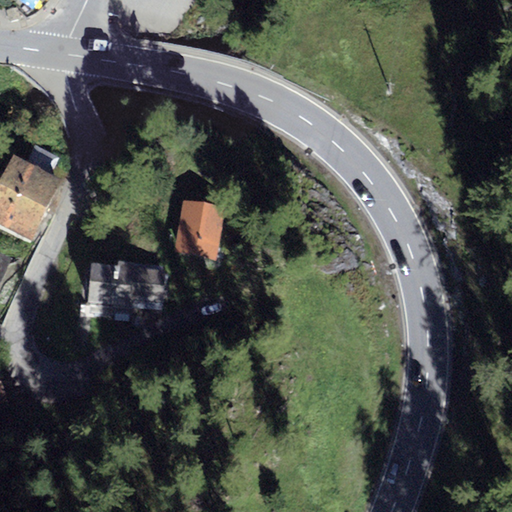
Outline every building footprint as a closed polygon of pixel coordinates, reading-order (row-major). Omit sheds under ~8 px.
[(61,189),(13,166),(0,192),(0,232),(32,248),(61,189)] [(229,216),(190,210),(181,260),(220,267),(229,216)] [(0,290),(11,262),(0,257),(0,290)] [(117,273),(91,272),(89,310),(131,312),(132,306),(163,307),(165,275),(135,274),(135,268),(117,267),(117,273)] [(0,436),(16,432),(1,385),(0,385),(0,436)]
